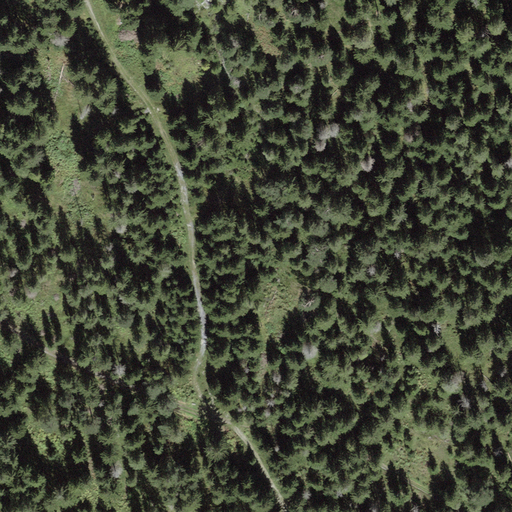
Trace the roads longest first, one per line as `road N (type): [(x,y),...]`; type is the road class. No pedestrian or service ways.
road 1 (track): [(87,0),(172,151),(187,212),(202,385),(289,511)]
road 2 (track): [(227,422),(0,340)]
